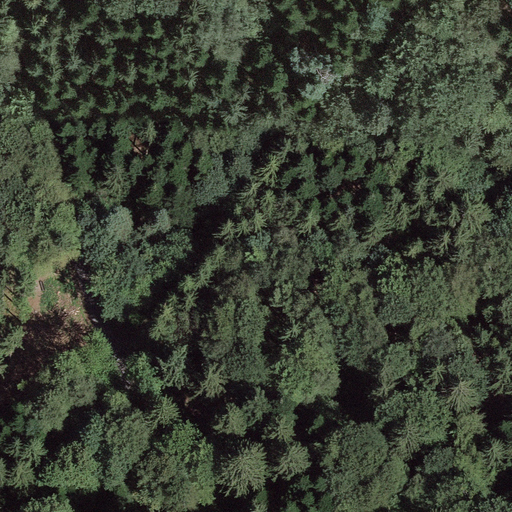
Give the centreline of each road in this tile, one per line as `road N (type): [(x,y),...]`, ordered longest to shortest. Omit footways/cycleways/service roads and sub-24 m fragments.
road 1 (track): [(13,511),(154,326),(377,0)]
road 2 (track): [(156,511),(18,36),(16,0)]
